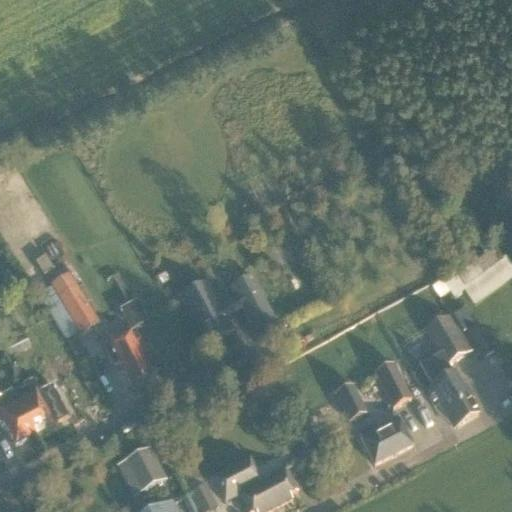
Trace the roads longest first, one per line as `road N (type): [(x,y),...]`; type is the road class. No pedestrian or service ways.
road 1 (residential): [(0,486),(240,360)]
road 2 (residential): [(330,511),(450,447)]
